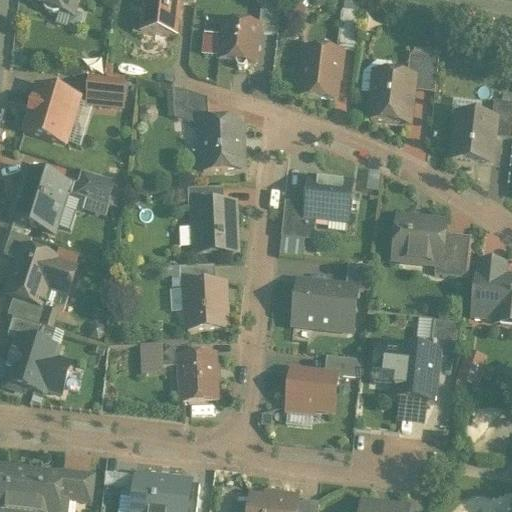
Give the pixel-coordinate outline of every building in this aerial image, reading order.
[(32,0),(31,5),(44,9),(43,11),(47,15),(53,17),(58,16),(59,14),(72,18),(77,0),(32,0)] [(174,1),(160,0),(144,0),(140,36),(176,40),(180,7),(181,2),(174,1)] [(194,0),(174,0),(174,1),(181,2),(180,7),(194,8),(194,0)] [(280,2),(261,0),(258,30),(259,30),(258,36),(276,38),(280,2)] [(360,18),(341,16),(336,51),(355,53),(360,18)] [(258,30),(223,26),(221,40),(219,59),(218,62),(235,64),(235,66),(237,71),(243,72),(247,68),(247,65),(255,66),(258,36),(259,30),(258,30)] [(210,39),(205,41),(203,57),(219,59),(221,40),(210,39)] [(341,57),(306,53),(301,99),(334,103),(336,85),(338,85),(341,57)] [(438,61),(409,58),(407,80),(414,81),(413,89),(434,92),(438,61)] [(407,80),(383,78),(382,86),(374,85),(372,103),(368,105),(367,116),(370,119),(369,123),(408,128),(413,89),(414,81),(407,80)] [(125,84),(89,80),(89,81),(87,100),(87,101),(123,105),(125,84)] [(76,101),(39,90),(37,89),(37,91),(24,134),(24,133),(24,135),(25,136),(25,135),(63,147),(65,148),(65,146),(77,103),(78,103),(78,102),(77,101),(76,101)] [(206,101),(184,95),(171,92),(173,122),(200,129),(200,128),(208,127),(206,101)] [(458,113),(482,115),(483,105),(459,103),(458,113)] [(511,139),(511,107),(493,105),(491,123),(495,124),(493,141),(511,143),(511,139)] [(491,123),(456,119),(451,162),(491,167),(493,141),(495,124),(491,123)] [(208,127),(200,128),(200,129),(201,157),(197,159),(198,170),(202,172),(202,175),(242,173),(240,125),(208,127)] [(114,185),(56,166),(55,167),(81,175),(77,187),(73,199),(121,214),(123,201),(111,197),(114,185)] [(77,187),(52,178),(50,183),(26,176),(11,223),(53,236),(65,196),(73,199),(77,187)] [(351,187),(309,183),(306,208),(305,218),(307,218),(347,223),(351,187)] [(223,191),(187,193),(188,212),(194,212),(193,211),(224,209),(223,191)] [(306,208),(284,206),(281,241),(304,244),(307,218),(305,218),(306,208)] [(224,209),(193,211),(194,212),(196,257),(235,256),(233,209),(224,209)] [(427,224),(412,223),(410,224),(398,223),(394,263),(435,268),(440,268),(444,238),(445,228),(428,226),(427,224)] [(32,243),(11,236),(6,254),(21,259),(23,253),(28,254),(32,243)] [(470,241),(444,238),(440,268),(435,268),(433,280),(465,283),(470,241)] [(23,253),(21,259),(17,271),(13,272),(9,285),(11,289),(8,298),(14,300),(40,308),(41,307),(47,286),(58,289),(71,293),(77,273),(54,266),(55,263),(28,254),(23,253)] [(504,269),(479,266),(473,320),(508,324),(508,325),(511,329),(511,328),(511,281),(503,281),(504,269)] [(372,270),(348,267),(345,291),(356,292),(356,294),(369,295),(372,270)] [(214,269),(178,270),(179,292),(185,291),(185,290),(215,288),(214,269)] [(58,289),(47,286),(41,307),(46,309),(48,310),(52,308),(58,289)] [(323,286),(322,288),(298,286),(293,329),(351,335),(356,294),(356,292),(345,291),(337,290),(337,287),(323,286)] [(215,288),(185,290),(185,291),(187,334),(226,332),(224,288),(215,288)] [(40,308),(14,300),(13,305),(12,305),(8,319),(13,321),(40,329),(46,309),(41,307),(40,308)] [(40,329),(13,321),(7,338),(19,342),(19,341),(38,347),(43,330),(40,329)] [(460,327),(433,324),(430,354),(437,355),(437,356),(457,358),(460,327)] [(38,347),(19,341),(19,342),(6,384),(44,396),(57,353),(38,347)] [(191,346),(161,348),(162,371),(179,370),(179,367),(192,367),(191,346)] [(430,354),(377,348),(373,378),(395,380),(393,400),(432,404),(437,356),(437,355),(430,354)] [(467,353),(457,386),(479,393),(490,360),(467,353)] [(361,364),(326,360),(324,377),(336,378),(335,380),(359,382),(361,364)] [(192,367),(179,367),(179,370),(181,408),(217,406),(216,384),(218,384),(217,371),(215,371),(215,366),(192,367)] [(324,377),(292,374),(288,411),(331,416),(335,380),(336,378),(324,377)] [(403,402),(400,422),(427,427),(431,407),(403,402)] [(61,479),(0,471),(0,511),(58,511),(60,502),(62,479),(61,479)] [(93,480),(61,476),(61,479),(62,479),(60,502),(73,504),(90,506),(93,480)] [(187,511),(190,487),(136,481),(132,511),(187,511)] [(265,502),(250,500),(249,511),(295,511),(297,505),(285,504),(285,498),(265,496),(265,502)] [(71,511),(73,504),(60,502),(58,511),(71,511)]
